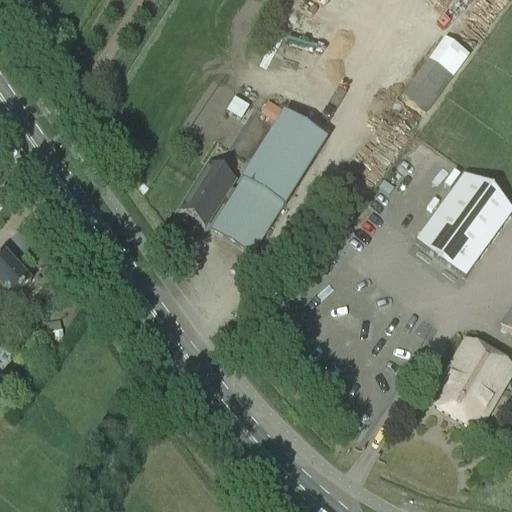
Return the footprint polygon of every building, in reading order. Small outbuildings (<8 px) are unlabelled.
[(443,40),(426,64),(452,80),(467,58),(443,40)] [(402,84),(420,61),(413,55),(394,78),(402,84)] [(452,80),(426,64),(398,102),(423,120),(452,80)] [(197,185),(179,214),(203,229),(221,201),(227,205),(210,234),(251,259),(306,171),(324,142),(283,117),(265,145),(241,185),(233,197),(230,195),(226,193),(232,183),(209,168),(197,185)] [(462,181),(414,246),(463,283),(511,217),(462,181)] [(0,262),(0,309),(3,313),(30,287),(3,259),(0,262)] [(511,311),(500,329),(511,337),(511,311)] [(511,373),(464,345),(428,407),(475,435),(511,373)]
